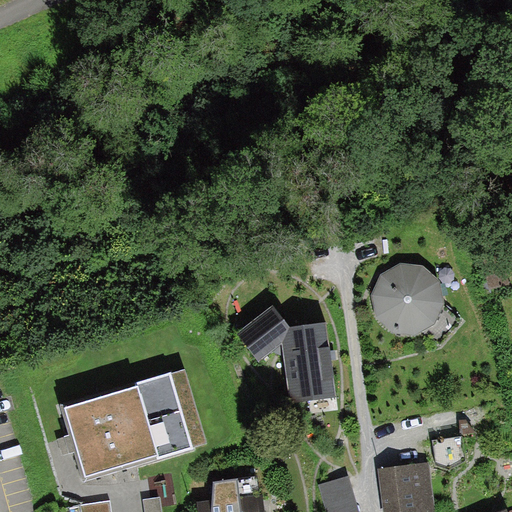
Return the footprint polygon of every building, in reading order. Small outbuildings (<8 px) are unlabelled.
[(377,320),(393,333),(415,336),(426,330),(435,324),(444,308),(444,303),(440,281),(424,267),(400,263),(382,275),(371,297),(377,320)] [(289,327),(273,306),(236,333),(259,363),(283,345),(291,404),(336,398),(330,356),(325,322),(289,327)] [(441,344),(460,323),(444,308),(435,324),(426,330),(441,344)] [(187,373),(63,408),(85,484),(209,448),(187,373)] [(462,437),(433,441),(436,465),(449,470),(466,462),(462,437)] [(379,470),(384,511),(436,511),(430,463),(379,470)] [(348,476),(318,485),(321,496),(351,487),(348,476)] [(197,511),(264,511),(263,500),(240,503),(238,483),(214,487),(213,507),(197,509),(197,511)] [(358,511),(351,487),(321,496),(325,511),(358,511)] [(162,511),(160,498),(143,501),(144,511),(162,511)] [(111,511),(111,502),(81,506),(81,511),(111,511)]
